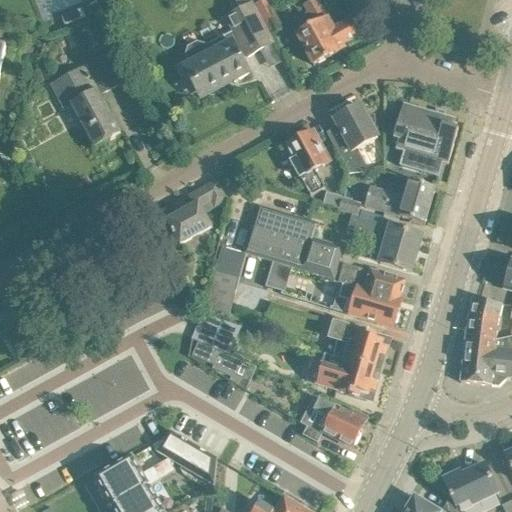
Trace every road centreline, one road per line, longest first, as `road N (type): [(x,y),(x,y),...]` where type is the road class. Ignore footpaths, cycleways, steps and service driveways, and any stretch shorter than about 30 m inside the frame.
road 1 (residential): [(392,64),(0,275)]
road 2 (residential): [(366,505),(172,389),(11,478)]
road 3 (tertiary): [(414,412),(506,98)]
